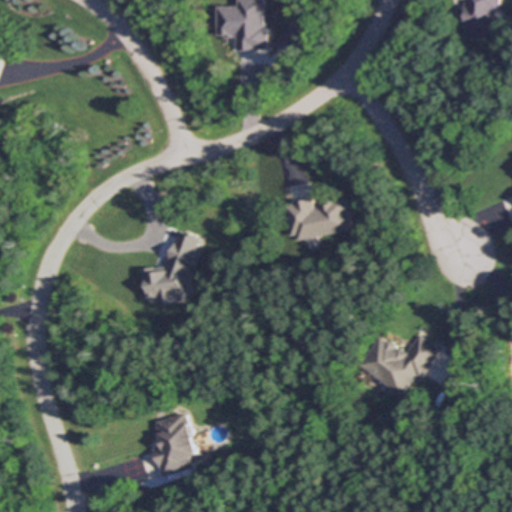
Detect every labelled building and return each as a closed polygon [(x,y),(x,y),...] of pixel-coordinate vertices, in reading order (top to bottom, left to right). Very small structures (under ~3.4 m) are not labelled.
[(273,0),(246,0),(246,6),(225,7),(225,37),(244,37),(244,51),(274,50),(273,0)] [(501,0),(501,10),(498,10),(496,36),(467,34),(468,26),(467,26),(468,0),(501,0)] [(281,44),(297,60),(318,40),(302,24),(281,44)] [(316,197),(318,208),(322,207),(322,205),(328,204),(327,200),(339,197),(340,199),(348,198),(354,228),(300,239),(299,232),(294,233),(288,204),(297,202),(297,200),(316,197)] [(150,270),(155,300),(168,304),(194,299),(195,295),(194,288),(208,238),(187,232),(177,267),(165,269),(163,268),(150,270)] [(445,349),(426,377),(421,373),(406,394),(365,364),(385,337),(392,341),(393,340),(397,340),(401,343),(401,348),(403,349),(405,347),(413,352),(425,335),(445,349)] [(190,411),(193,419),(194,418),(203,450),(194,453),(197,465),(168,474),(160,448),(169,445),(168,440),(164,441),(161,433),(164,432),(161,425),(163,424),(161,420),(190,411)]
